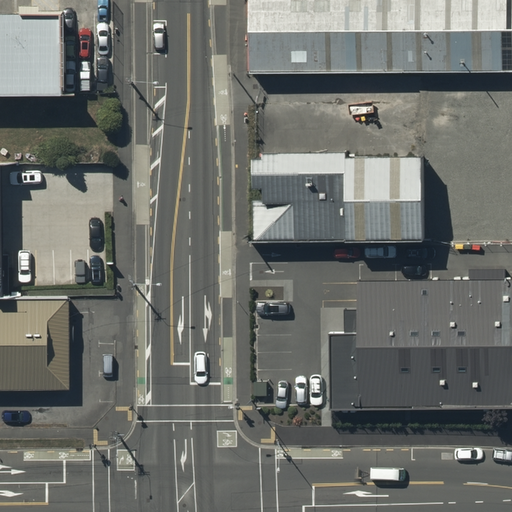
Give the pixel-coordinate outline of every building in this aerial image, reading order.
[(511,0),(247,0),(248,84),(511,83),(511,0)] [(62,26),(0,26),(0,105),(62,105),(62,26)] [(472,110),(419,110),(420,249),(473,249),(472,110)] [(339,164),(252,164),(252,249),(339,249),(339,164)] [(418,167),(341,168),(342,249),(418,249),(418,167)] [(511,291),(356,293),(356,415),(511,414),(511,291)] [(67,312),(0,312),(0,394),(67,395),(67,312)]
